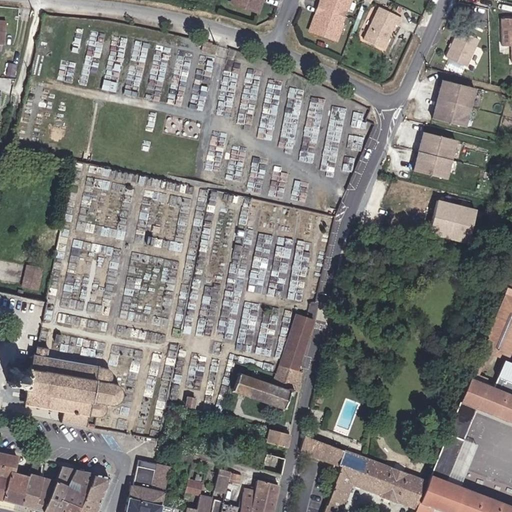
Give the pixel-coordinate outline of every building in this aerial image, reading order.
[(240,0),(239,5),(266,14),(270,1),(266,0),(240,0)] [(349,19),(351,12),(355,0),(326,0),(330,1),(326,11),(349,19)] [(367,41),(387,50),(393,36),(391,35),(393,31),(395,32),(398,24),(402,26),(405,18),(382,7),(367,41)] [(314,31),(342,40),(349,19),(326,11),(322,21),(318,19),(314,31)] [(0,37),(11,39),(12,17),(0,15),(0,37)] [(446,57),(471,64),(479,35),(455,28),(446,57)] [(3,69),(15,70),(15,63),(3,62),(3,69)] [(449,95),(452,84),(447,82),(444,94),(449,95)] [(470,129),(479,90),(452,84),(449,95),(444,94),(440,110),(446,111),(443,122),(470,129)] [(443,122),(446,111),(440,110),(437,121),(443,122)] [(429,145),(432,134),(427,133),(424,144),(429,145)] [(454,161),(459,142),(432,134),(429,145),(424,144),(421,152),(454,161)] [(475,208),(433,196),(424,230),(466,242),(475,208)] [(311,250),(298,248),(288,297),(302,300),(311,250)] [(26,288),(40,291),(45,269),(29,267),(26,288)] [(511,286),(508,285),(483,348),(509,358),(511,351),(511,286)] [(294,369),(303,372),(317,322),(315,321),(299,316),(282,364),(294,369)] [(107,376),(108,374),(108,372),(106,367),(49,357),(51,346),(40,344),(38,355),(35,354),(32,370),(12,367),(9,384),(29,388),(26,404),(66,412),(64,423),(89,427),(91,414),(98,415),(100,412),(101,409),(101,406),(100,405),(98,404),(97,404),(97,402),(101,401),(104,400),(107,398),(109,396),(110,393),(110,389),(109,386),(107,383),(105,381),(104,380),(101,380),(102,377),(105,378),(107,376)] [(471,378),(485,384),(488,377),(480,374),(487,356),(508,363),(509,358),(483,348),(471,378)] [(290,391),(287,391),(294,369),(282,364),(274,386),(240,374),(234,393),(286,412),(292,395),(296,396),(298,391),(294,390),(290,391)] [(298,391),(302,393),(306,373),(303,372),(294,369),(287,391),(290,391),(294,390),(298,391)] [(471,378),(462,401),(481,409),(511,421),(511,394),(485,384),(471,378)] [(430,476),(451,484),(481,409),(462,401),(430,476)] [(271,443),(291,449),(294,437),(275,431),(271,443)] [(339,469),(345,453),(308,440),(303,455),(339,469)] [(284,478),(288,461),(231,445),(227,461),(284,478)] [(178,458),(193,463),(195,454),(181,450),(178,458)] [(419,503),(427,484),(345,453),(339,469),(342,470),(325,511),(342,511),(354,484),(417,508),(419,503)] [(0,500),(23,505),(31,476),(14,471),(17,459),(0,456),(0,500)] [(138,469),(157,473),(159,463),(140,459),(138,469)] [(127,498),(164,506),(174,466),(159,463),(157,473),(151,491),(133,487),(130,487),(127,498)] [(23,505),(43,511),(45,511),(55,481),(58,482),(62,469),(57,468),(53,480),(31,474),(31,476),(23,505)] [(45,511),(61,511),(76,472),(62,469),(58,482),(55,481),(45,511)] [(151,491),(157,473),(138,469),(133,487),(151,491)] [(206,485),(216,488),(219,474),(210,471),(206,485)] [(227,492),(229,482),(232,474),(220,471),(219,474),(216,488),(215,489),(227,492)] [(76,511),(79,505),(83,506),(94,476),(76,472),(61,511),(76,511)] [(229,482),(240,485),(242,477),(232,474),(229,482)] [(76,511),(97,511),(110,479),(94,476),(83,506),(79,505),(76,511)] [(511,511),(511,506),(451,484),(430,476),(427,484),(419,503),(417,508),(415,511),(435,511),(437,510),(443,511),(511,511)] [(196,511),(200,498),(203,484),(188,480),(181,511),(180,511),(196,511)] [(274,511),(281,488),(261,482),(259,488),(249,485),(242,508),(224,503),(221,511),(274,511)] [(180,511),(181,511),(164,506),(127,498),(123,511),(180,511)] [(209,511),(212,501),(200,498),(196,511),(209,511)] [(221,511),(224,503),(224,502),(218,500),(214,511),(221,511)]
